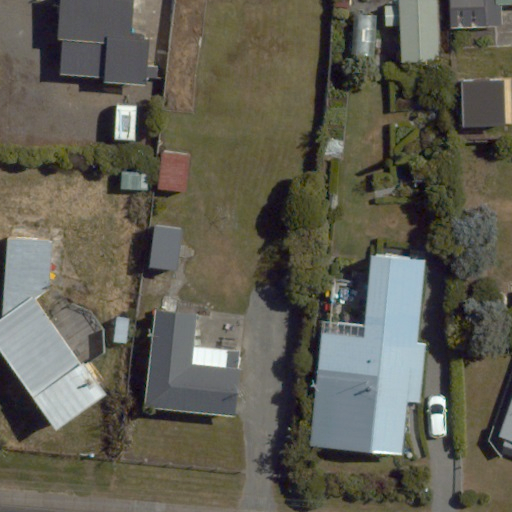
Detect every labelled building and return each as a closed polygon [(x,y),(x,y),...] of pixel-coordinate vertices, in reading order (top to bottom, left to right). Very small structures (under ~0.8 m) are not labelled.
[(133,31),(132,0),(57,0),(60,79),(164,76),(163,31),(133,31)] [(443,64),(443,0),(400,0),(400,63),(443,64)] [(511,0),(449,0),(450,29),(511,40),(511,0)] [(507,148),(503,59),(450,61),(454,151),(507,148)] [(125,87),(42,78),(33,156),(116,165),(125,87)] [(17,283),(0,322),(0,450),(42,511),(46,511),(106,437),(17,283)] [(337,323),(305,511),(403,511),(417,336),(337,323)] [(231,383),(137,361),(135,476),(217,489),(231,383)]
